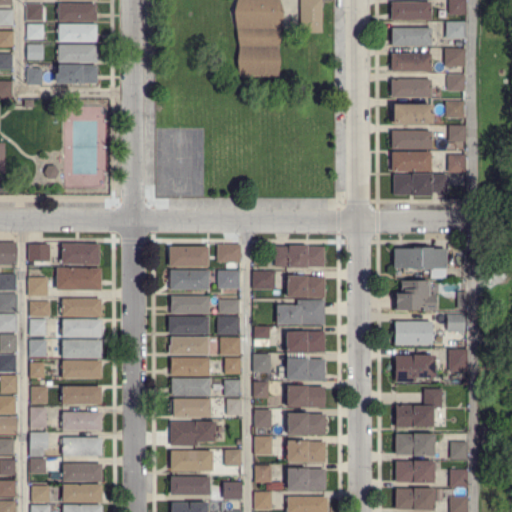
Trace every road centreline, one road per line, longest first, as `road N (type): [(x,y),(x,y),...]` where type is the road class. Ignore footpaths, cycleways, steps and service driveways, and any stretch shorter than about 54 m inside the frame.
road 1 (residential): [(134,511),(130,0)]
road 2 (residential): [(361,0),(361,511)]
road 3 (residential): [(0,216),(474,220)]
